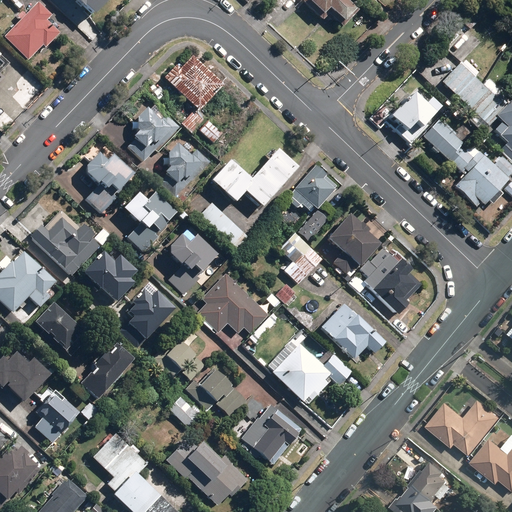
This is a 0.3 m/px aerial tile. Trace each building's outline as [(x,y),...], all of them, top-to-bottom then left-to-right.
[(6,0),(17,11),(22,6),(16,0),(6,0)] [(97,0),(57,0),(78,20),(97,0)] [(299,0),(317,17),(323,12),(337,26),(353,9),(343,0),(299,0)] [(41,50),(56,35),(43,22),(46,18),(33,5),(0,39),(23,62),(38,47),(41,50)] [(460,49),(469,37),(458,28),(442,49),(450,55),(456,47),(460,49)] [(176,73),(170,67),(158,80),(195,114),(219,88),(188,60),(176,73)] [(498,91),(488,81),(481,88),(472,79),(476,74),(461,60),(438,84),(485,129),(494,119),(492,117),(502,107),(492,98),(498,91)] [(419,108),(408,96),(385,120),(400,135),(408,127),(413,132),(435,109),(426,101),(419,108)] [(511,103),(506,111),(502,107),(492,117),(494,119),(498,124),(491,132),(504,144),(500,147),(511,158),(511,103)] [(162,116),(156,122),(145,112),(144,113),(140,109),(126,124),(133,132),(126,139),(139,152),(146,144),(151,148),(153,146),(156,149),(176,129),(162,116)] [(200,121),(190,111),(177,125),(187,135),(200,121)] [(215,131),(206,122),(197,131),(206,140),(215,131)] [(456,147),(459,144),(436,122),(420,139),(447,164),(453,157),(450,154),(456,147)] [(489,206),(499,196),(495,192),(504,182),(466,147),(465,149),(459,144),(456,147),(450,154),(453,157),(447,164),(458,174),(460,172),(463,174),(450,188),(473,209),(478,205),(480,207),(485,202),(489,206)] [(158,177),(170,188),(178,180),(181,183),(197,166),(196,165),(202,158),(193,150),(187,157),(174,145),(156,163),(164,170),(158,177)] [(244,181),(224,163),(205,183),(229,205),(238,194),(256,211),(292,171),(271,151),(244,181)] [(92,157),(79,170),(79,176),(99,195),(104,190),(109,195),(126,177),(106,158),(100,164),(92,157)] [(496,157),(491,163),(493,165),(492,166),(505,179),(511,170),(511,168),(500,157),(498,159),(496,157)] [(312,213),(334,187),(311,167),(282,200),(294,210),(297,207),(305,213),(308,209),(312,213)] [(97,198),(90,192),(82,200),(98,216),(112,202),(103,193),(97,198)] [(134,195),(117,212),(139,234),(145,227),(152,235),(170,216),(149,196),(143,203),(134,195)] [(229,223),(209,204),(195,217),(229,250),(247,232),(234,219),(229,223)] [(30,244),(26,248),(65,282),(96,248),(57,213),(40,232),(36,228),(25,240),(30,244)] [(333,226),(320,241),(354,271),(370,253),(375,248),(361,236),(364,233),(355,225),(353,227),(344,219),(336,228),(333,226)] [(290,234),(273,251),(287,264),(280,271),(295,286),(318,262),(290,234)] [(175,238),(162,251),(164,260),(180,276),(186,271),(192,276),(209,259),(189,239),(182,245),(175,238)] [(378,297),(397,314),(404,306),(401,304),(417,287),(405,276),(407,273),(399,266),(404,261),(394,252),(387,260),(377,251),(356,273),(363,279),(359,285),(376,300),(378,297)] [(50,284),(18,253),(0,271),(0,309),(7,316),(23,300),(34,311),(45,299),(40,294),(50,284)] [(85,295),(106,312),(128,286),(123,282),(131,273),(112,258),(108,263),(98,255),(78,277),(91,288),(85,295)] [(220,276),(197,301),(203,306),(194,314),(216,334),(224,326),(235,336),(240,330),(248,337),(266,318),(220,276)] [(292,294),(282,285),(272,296),(282,305),(292,294)] [(146,301),(137,293),(125,305),(129,308),(123,315),(128,320),(121,327),(139,343),(168,312),(151,296),(146,301)] [(42,337),(47,341),(46,343),(51,348),(53,346),(56,349),(54,351),(59,355),(79,333),(47,305),(29,326),(42,338),(42,337)] [(341,305),(317,329),(348,361),(361,349),(368,356),(380,345),(341,305)] [(184,371),(189,365),(188,364),(186,363),(190,359),(173,343),(158,359),(175,375),(181,369),(184,371)] [(300,402),(304,406),(326,384),(322,380),(324,378),(313,366),(289,343),(264,368),(270,373),(268,374),(298,404),(300,402)] [(128,361),(109,346),(88,371),(90,372),(86,377),(84,375),(76,386),(95,402),(128,361)] [(22,366),(10,354),(2,363),(0,361),(0,389),(17,406),(44,378),(27,361),(22,366)] [(349,374),(330,355),(322,363),(319,360),(313,366),(324,378),(334,388),(349,374)] [(218,403),(228,390),(206,372),(195,385),(190,381),(181,392),(192,400),(196,395),(210,406),(215,400),(218,403)] [(244,403),(228,390),(218,403),(213,409),(228,421),(244,403)] [(40,418),(57,434),(75,415),(59,400),(58,400),(50,392),(30,414),(37,421),(40,418)] [(199,415),(179,395),(164,410),(184,430),(199,415)] [(497,416),(475,400),(463,417),(442,402),(424,427),(451,448),(453,445),(468,455),(497,416)] [(299,431),(266,406),(238,441),(270,467),(299,431)] [(52,440),(36,423),(27,432),(43,449),(52,440)] [(109,480),(102,487),(109,493),(105,497),(120,511),(167,511),(132,478),(144,467),(112,435),(88,460),(109,480)] [(511,491),(511,447),(507,455),(488,440),(468,465),(495,485),(497,482),(511,493),(511,491)] [(230,465),(220,456),(216,461),(197,442),(177,462),(168,454),(160,463),(179,481),(182,479),(213,508),(224,497),(227,499),(243,483),(227,468),(230,465)] [(24,456),(13,447),(7,453),(3,450),(0,454),(0,502),(0,503),(30,469),(20,460),(24,456)] [(429,461),(398,499),(396,497),(388,507),(393,511),(399,511),(400,511),(433,511),(438,507),(429,500),(448,476),(429,461)] [(72,511),(85,498),(64,480),(36,511),(72,511)]
